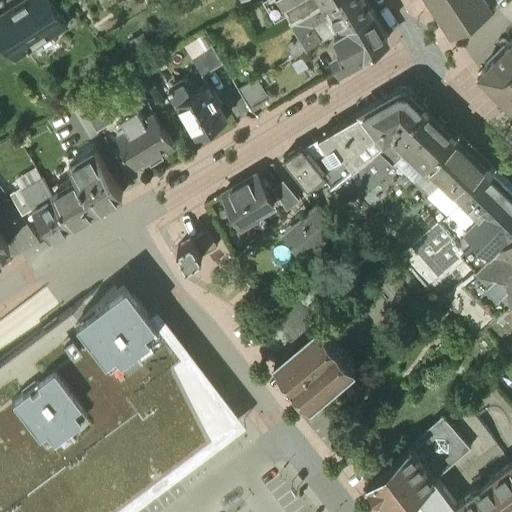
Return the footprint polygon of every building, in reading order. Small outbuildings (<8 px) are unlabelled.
[(54,0),(20,0),(0,13),(0,29),(17,55),(68,22),(54,0)] [(263,0),(275,20),(289,12),(292,18),(323,0),(263,0)] [(323,0),(292,18),(289,20),(299,38),(306,49),(320,41),(311,26),(321,19),(324,23),(329,20),(327,16),(332,13),(342,29),(343,28),(372,12),(365,0),(323,0)] [(429,0),(449,30),(460,32),(492,6),(492,5),(496,0),(429,0)] [(372,12),(343,28),(354,45),(361,58),(385,43),(387,37),(372,12)] [(306,49),(299,38),(287,45),(293,56),(306,49)] [(511,39),(478,73),(511,107),(511,39)] [(211,43),(190,56),(202,74),(222,61),(211,43)] [(354,45),(333,57),(341,70),(361,58),(354,45)] [(269,97),(258,77),(239,88),(251,107),(269,97)] [(208,82),(192,91),(184,78),(170,87),(198,133),(227,115),(220,103),(222,101),(215,89),(213,91),(208,82)] [(404,87),(284,156),(308,186),(324,173),(331,182),(341,174),(425,107),(404,87)] [(99,101),(85,109),(98,130),(111,122),(99,101)] [(454,135),(425,107),(341,174),(355,191),(404,149),(423,167),(454,135)] [(156,109),(142,118),(139,112),(128,119),(131,124),(119,132),(137,163),(174,140),(156,109)] [(489,168),(454,135),(423,167),(414,177),(448,210),(449,209),(489,168)] [(97,148),(70,164),(78,177),(52,192),(54,196),(71,224),(124,193),(97,148)] [(404,149),(355,191),(363,201),(356,207),(366,218),(412,178),(414,177),(423,167),(404,149)] [(511,190),(489,168),(449,209),(477,235),(464,248),(471,255),(474,259),(478,263),(490,253),(511,230),(511,190)] [(256,173),(223,192),(242,224),(257,216),(255,213),(273,202),(256,173)] [(355,191),(341,174),(331,182),(323,187),(329,201),(355,191)] [(366,218),(365,219),(373,228),(383,220),(406,247),(439,219),(448,210),(414,177),(412,178),(366,218)] [(299,200),(285,181),(275,190),(286,210),(299,200)] [(54,196),(44,202),(40,196),(30,202),(34,208),(21,216),(40,243),(71,224),(54,196)] [(318,203),(283,233),(301,253),(319,238),(322,241),(338,227),(318,203)] [(439,219),(406,247),(397,254),(429,291),(436,284),(471,255),(464,248),(439,219)] [(193,236),(203,253),(217,244),(207,228),(193,236)] [(511,230),(490,253),(478,263),(444,292),(442,294),(477,332),(485,325),(500,312),(511,302),(511,230)] [(193,236),(178,246),(188,262),(203,253),(193,236)] [(471,255),(436,284),(440,288),(444,292),(478,263),(474,259),(471,255)] [(0,511),(127,511),(197,459),(244,421),(155,305),(147,312),(122,280),(107,291),(101,283),(0,360),(0,511)] [(511,302),(500,312),(511,325),(511,302)] [(322,327),(317,322),(275,358),(280,363),(313,403),(356,367),(322,327)] [(470,446),(435,477),(456,503),(510,462),(467,407),(451,406),(443,414),(470,446)] [(443,414),(367,480),(391,511),(396,511),(401,507),(435,477),(470,446),(443,414)] [(510,462),(456,503),(462,511),(511,511),(511,461),(510,462)] [(462,511),(456,503),(435,477),(401,507),(404,511),(462,511)]
